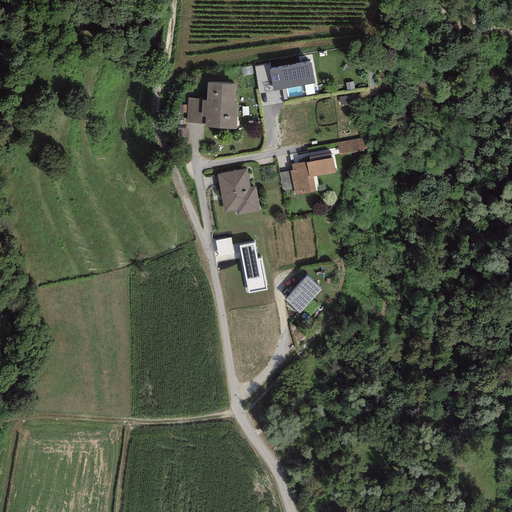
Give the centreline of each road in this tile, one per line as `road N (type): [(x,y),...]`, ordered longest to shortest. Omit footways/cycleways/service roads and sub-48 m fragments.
road 1 (unclassified): [(289,511),(230,376),(204,236)]
road 2 (track): [(204,236),(170,167),(153,105),(171,0)]
